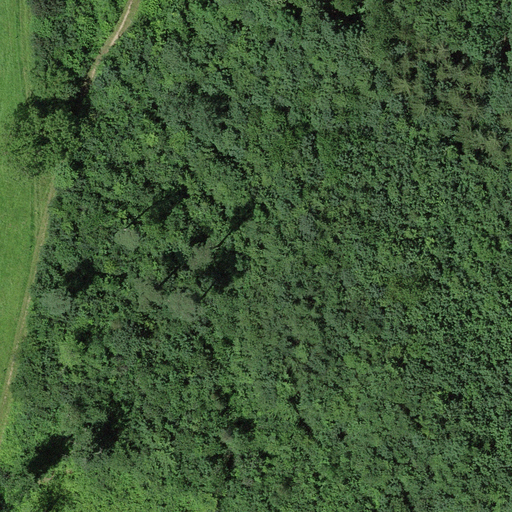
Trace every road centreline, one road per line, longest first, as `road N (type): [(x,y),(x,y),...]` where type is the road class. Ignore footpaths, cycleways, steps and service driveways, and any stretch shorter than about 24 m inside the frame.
road 1 (track): [(0,425),(55,192)]
road 2 (track): [(55,192),(76,107),(120,0)]
road 3 (track): [(22,0),(27,101),(55,192)]
